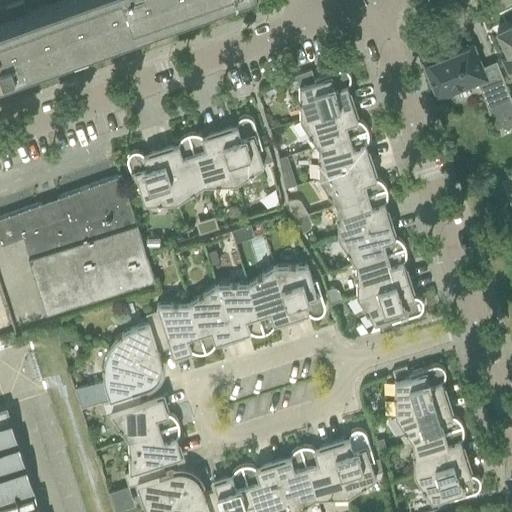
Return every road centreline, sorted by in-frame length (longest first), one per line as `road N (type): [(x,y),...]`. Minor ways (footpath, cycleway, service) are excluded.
road 1 (residential): [(351,364),(310,347),(194,385),(212,444),(334,404)]
road 2 (unclassified): [(473,325),(370,2)]
road 3 (residential): [(0,135),(304,27)]
road 4 (residential): [(473,325),(351,364)]
road 5 (unclassified): [(511,440),(473,325)]
